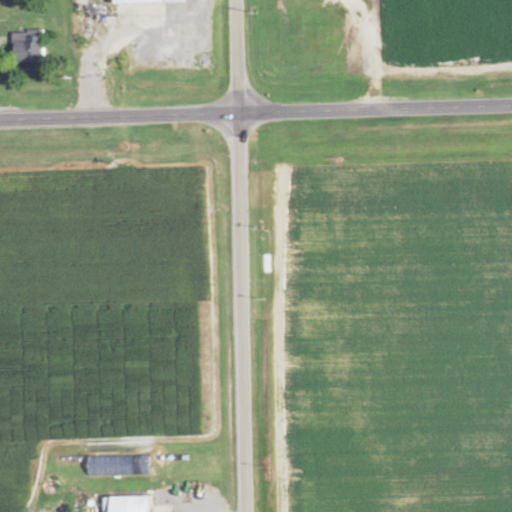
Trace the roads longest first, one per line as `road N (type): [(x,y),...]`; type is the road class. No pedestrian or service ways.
road 1 (tertiary): [(245,511),(233,0)]
road 2 (tertiary): [(0,115),(301,110)]
road 3 (tertiary): [(301,110),(511,101)]
